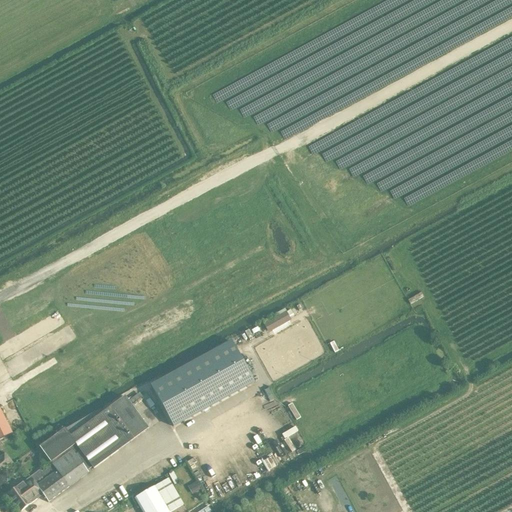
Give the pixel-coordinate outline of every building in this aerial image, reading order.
[(411,303),(424,296),(422,292),(409,299),(411,303)] [(268,333),(291,320),(290,318),(294,316),(291,310),(287,312),(285,309),(262,322),(268,333)] [(151,386),(174,427),(255,383),(232,341),(151,386)] [(57,435),(43,445),(72,485),(88,473),(87,472),(87,471),(92,468),(93,469),(148,429),(125,397),(102,413),(100,409),(65,430),(64,430),(62,428),(55,433),(57,435)] [(0,409),(0,439),(12,433),(0,409)] [(0,473),(13,464),(5,453),(0,457),(0,473)] [(267,470),(276,465),(271,457),(262,462),(267,470)] [(67,488),(50,466),(41,472),(40,470),(16,487),(17,487),(8,493),(21,511),(42,495),(48,503),(49,503),(48,502),(67,488)] [(167,479),(154,486),(134,498),(141,511),(170,511),(183,505),(167,479)] [(196,482),(187,487),(192,494),(201,489),(196,482)]
